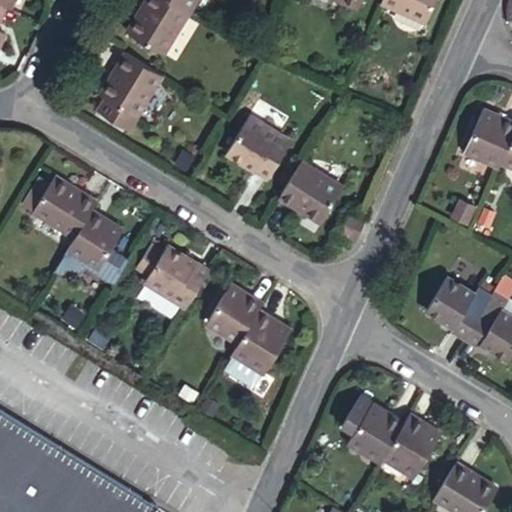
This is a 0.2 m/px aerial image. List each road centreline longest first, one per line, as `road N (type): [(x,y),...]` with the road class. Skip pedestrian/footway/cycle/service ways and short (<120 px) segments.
road 1 (residential): [(355,304),(22,102)]
road 2 (residential): [(355,304),(467,44)]
road 3 (residential): [(259,511),(344,327)]
road 4 (residential): [(344,327),(511,428)]
